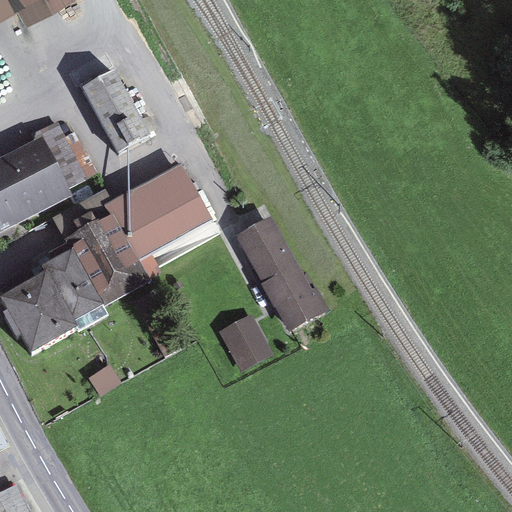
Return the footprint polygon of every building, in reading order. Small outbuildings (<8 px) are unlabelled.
[(0,0),(0,14),(20,3),(29,20),(64,0),(0,0)] [(155,144),(120,77),(85,95),(121,163),(155,144)] [(0,232),(65,199),(40,150),(0,170),(0,232)] [(69,248),(76,260),(103,310),(147,287),(134,263),(208,224),(181,173),(107,212),(113,225),(69,248)] [(320,317),(271,227),(242,243),(291,333),(320,317)] [(69,328),(103,310),(76,260),(44,277),(48,285),(6,308),(33,358),(74,337),(69,328)] [(273,360),(254,322),(226,336),(245,374),(273,360)] [(90,374),(102,393),(122,382),(111,363),(90,374)] [(0,511),(23,511),(13,490),(0,496),(0,511)]
